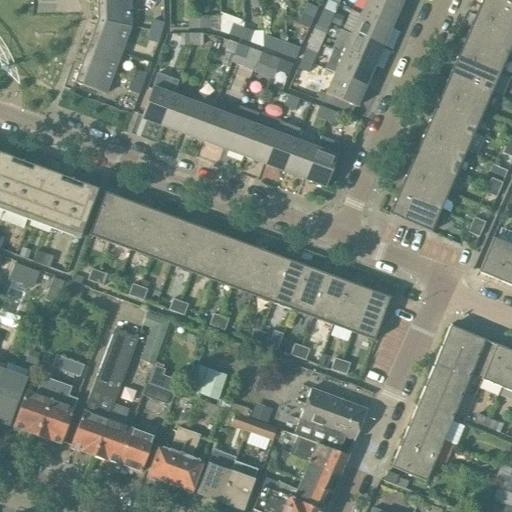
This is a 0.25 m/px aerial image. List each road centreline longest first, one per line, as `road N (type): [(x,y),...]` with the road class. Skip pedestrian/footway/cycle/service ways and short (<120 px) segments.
road 1 (residential): [(0,114),(341,237)]
road 2 (residential): [(341,237),(443,0)]
road 3 (residential): [(340,511),(439,291)]
road 4 (residential): [(116,511),(0,467)]
